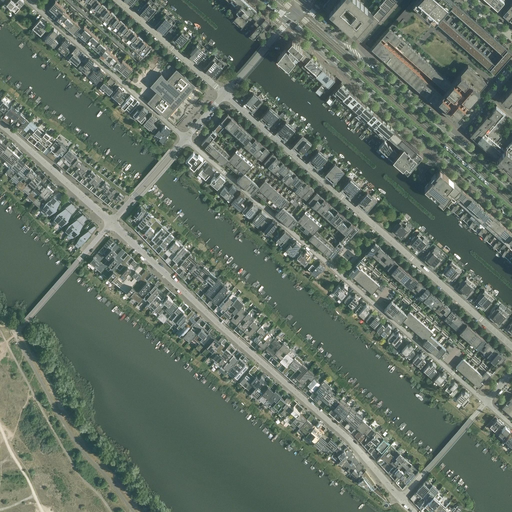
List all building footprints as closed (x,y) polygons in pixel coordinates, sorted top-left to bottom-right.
[(16,12),(22,5),(25,2),(22,0),(18,0),(15,3),(11,0),(10,0),(7,4),(16,12)] [(89,9),(96,0),(88,0),(84,5),(89,9)] [(93,13),(102,3),(98,0),(96,0),(89,9),(93,13)] [(144,16),(155,3),(150,0),(148,0),(139,11),(144,16)] [(237,25),(253,6),(246,0),(229,0),(230,0),(238,7),(237,8),(237,9),(240,12),(238,14),(232,21),(237,25)] [(327,0),(323,6),(362,40),(396,0),(327,0)] [(435,21),(440,15),(448,6),(453,0),(452,0),(414,0),(414,2),(435,21)] [(465,37),(461,34),(465,30),(464,29),(460,32),(457,30),(461,26),(459,25),(456,29),(453,26),(457,23),(455,21),(452,25),(448,22),(452,18),(450,17),(447,21),(444,18),(448,14),(446,13),(443,17),(440,15),(435,21),(495,73),(511,53),(511,52),(502,44),(491,34),(489,32),(484,28),(478,22),(476,20),(471,16),(460,7),(458,4),(453,0),(448,6),(451,8),(447,12),(448,13),(452,9),(455,12),(451,16),(453,17),(456,13),(460,16),(456,20),(458,21),(461,17),(464,20),(460,24),(462,25),(465,21),(468,23),(465,27),(466,29),(469,25),(473,28),(470,32),(471,33),(475,29),(477,32),(474,36),(475,37),(479,33),(481,35),(478,39),(479,40),(483,36),(487,40),(483,44),(484,45),(488,41),(491,43),(487,47),(488,48),(492,44),(495,47),(491,51),(492,52),(496,48),(500,51),(496,55),(498,57),(501,53),(503,54),(495,63),(493,62),(497,58),(495,56),(492,60),(488,57),(491,53),(490,52),(487,56),(484,53),(487,50),(486,48),(483,52),(480,50),(483,46),(482,45),(479,49),(475,45),(478,41),(477,40),(473,44),(471,42),(474,38),(473,37),(469,41),(467,38),(470,34),(469,33),(465,37)] [(497,10),(504,2),(504,1),(505,0),(504,0),(497,0),(493,6),(497,10)] [(55,12),(61,5),(56,1),(50,8),(55,12)] [(511,22),(511,2),(503,14),(511,22)] [(98,17),(107,7),(102,3),(93,13),(98,17)] [(149,20),(159,8),(155,3),(144,16),(149,20)] [(59,16),(65,10),(61,5),(55,12),(59,16)] [(250,18),(257,9),(253,6),(237,25),(241,29),(250,18)] [(102,21),(111,11),(107,7),(98,17),(102,21)] [(254,22),(261,13),(257,9),(250,18),(254,22)] [(61,22),(68,14),(64,11),(66,10),(65,10),(59,16),(56,20),(58,21),(59,20),(61,22)] [(107,25),(116,15),(111,11),(102,21),(107,25)] [(160,30),(171,18),(166,13),(155,26),(160,30)] [(258,25),(265,17),(261,13),(254,22),(258,25)] [(64,27),(72,18),(68,14),(61,22),(64,24),(62,25),(64,27)] [(111,29),(120,19),(116,15),(107,25),(111,29)] [(253,39),(270,20),(265,17),(258,25),(249,35),(253,39)] [(69,29),(75,21),(72,18),(64,27),(65,28),(67,26),(69,29)] [(168,30),(176,22),(171,18),(160,30),(165,34),(168,30)] [(33,27),(41,34),(46,28),(44,26),(46,24),(40,19),(33,27)] [(116,33),(125,23),(120,19),(111,29),(116,33)] [(72,33),(79,24),(75,21),(69,29),(71,31),(70,32),(72,33)] [(120,37),(129,27),(125,23),(116,33),(120,37)] [(77,35),(85,26),(83,28),(79,24),(72,33),(73,35),(74,33),(77,35)] [(82,36),(89,29),(85,26),(77,35),(77,36),(79,33),(82,36)] [(125,41),(133,31),(129,27),(120,37),(125,41)] [(55,46),(59,41),(54,38),(59,32),(54,28),(45,38),(55,46)] [(176,44),(187,32),(182,28),(172,40),(176,44)] [(453,120),(487,82),(480,75),(468,65),(452,83),(393,32),(389,28),(371,48),(453,120)] [(86,40),(92,33),(89,29),(82,36),(86,40)] [(129,45),(138,34),(133,31),(125,41),(129,45)] [(181,49),(192,36),(187,32),(176,44),(181,49)] [(90,43),(96,36),(92,33),(86,40),(90,43)] [(134,49),(142,38),(138,34),(129,45),(134,49)] [(94,47),(100,40),(96,36),(90,43),(94,47)] [(70,50),(66,47),(70,42),(65,38),(57,47),(66,55),(70,50)] [(138,52),(147,42),(142,38),(134,49),(138,52)] [(98,50),(104,43),(100,40),(94,47),(98,50)] [(288,67),(299,55),(304,50),(292,40),(288,45),(291,48),(288,52),(284,49),(284,50),(282,52),(277,57),(288,67)] [(140,60),(152,47),(147,42),(138,52),(135,55),(140,60)] [(193,59),(204,46),(199,42),(188,54),(193,59)] [(102,53),(108,46),(104,43),(98,50),(101,53),(102,53)] [(104,59),(110,51),(107,48),(108,46),(102,53),(101,53),(98,57),(100,58),(101,57),(104,59)] [(198,63),(208,51),(204,46),(193,59),(198,63)] [(76,56),(80,51),(76,47),(67,57),(74,63),(74,62),(77,65),(81,60),(76,56)] [(310,56),(304,50),(299,55),(301,57),(299,60),(303,64),(306,61),(310,56)] [(106,64),(114,55),(110,51),(104,59),(106,61),(105,62),(106,64)] [(111,66),(118,58),(114,55),(106,64),(108,65),(109,64),(111,66)] [(209,73),(220,61),(215,56),(204,69),(209,73)] [(306,70),(315,60),(310,56),(306,61),(302,66),(306,70)] [(117,67),(123,60),(121,61),(118,58),(111,66),(114,68),(112,69),(114,71),(117,67)] [(91,70),(89,68),(94,63),(89,59),(84,64),(82,62),(78,67),(87,75),(91,70)] [(122,71),(128,64),(123,60),(117,67),(122,71)] [(310,73),(319,63),(315,60),(306,70),(310,73)] [(214,77),(225,65),(220,61),(209,73),(214,77)] [(314,77),(323,67),(319,63),(310,73),(314,77)] [(127,75),(133,69),(132,68),(128,64),(122,71),(127,75)] [(318,80),(327,70),(323,67),(314,77),(318,80)] [(101,77),(105,73),(101,69),(97,74),(94,71),(89,76),(90,77),(90,76),(98,84),(103,79),(101,77)] [(166,118),(195,85),(184,75),(177,69),(168,80),(161,74),(162,74),(161,73),(150,85),(151,86),(151,85),(158,92),(148,102),(155,108),(160,112),(166,118)] [(322,84),(331,74),(327,70),(318,80),(322,84)] [(320,95),(335,78),(331,74),(322,84),(316,91),(320,95)] [(112,86),(116,82),(110,78),(107,81),(108,82),(107,84),(104,81),(100,85),(100,86),(109,94),(109,93),(113,89),(111,87),(112,86)] [(331,104),(337,97),(346,87),(341,83),(326,100),(326,101),(330,104),(331,104)] [(121,95),(124,92),(119,87),(112,95),(120,103),(125,98),(121,95)] [(341,100),(350,90),(346,87),(337,97),(341,100)] [(511,87),(501,100),(505,103),(506,102),(509,104),(510,103),(509,103),(511,100),(511,87)] [(345,104),(354,94),(350,90),(341,100),(345,104)] [(259,96),(254,92),(244,102),(249,107),(259,96)] [(349,107),(358,98),(354,94),(345,104),(349,107)] [(139,103),(137,101),(133,106),(130,103),(134,98),(131,95),(122,105),(131,113),(139,103)] [(254,111),(261,103),(263,100),(259,96),(249,107),(254,111)] [(11,106),(2,98),(0,100),(0,109),(4,114),(11,106)] [(353,111),(362,101),(358,98),(349,107),(353,111)] [(357,114),(366,105),(362,101),(353,111),(357,114)] [(9,118),(16,109),(12,105),(11,106),(4,114),(6,115),(9,118)] [(361,118),(370,108),(366,105),(357,114),(361,118)] [(497,105),(470,135),(511,171),(511,140),(504,150),(488,135),(488,136),(485,133),(487,132),(488,133),(505,113),(497,105)] [(265,121),(273,111),(275,110),(270,106),(268,109),(260,117),(265,121)] [(148,111),(144,107),(140,112),(138,110),(133,115),(142,122),(146,117),(144,115),(148,111)] [(365,122),(374,112),(370,108),(361,118),(365,122)] [(13,121),(21,113),(16,109),(9,118),(11,119),(12,118),(12,119),(12,120),(13,121)] [(270,125),(277,117),(279,114),(275,110),(273,111),(265,121),(270,125)] [(369,125),(378,115),(374,112),(365,122),(369,125)] [(19,133),(31,120),(21,113),(13,121),(13,122),(19,126),(16,130),(19,133)] [(224,126),(232,117),(228,113),(221,122),(214,129),(218,133),(224,126)] [(157,127),(153,123),(157,118),(152,114),(144,124),(150,129),(151,129),(152,130),(153,131),(157,127)] [(373,129),(382,119),(378,115),(369,125),(373,129)] [(227,129),(235,120),(232,117),(224,126),(227,129)] [(377,132),(386,122),(382,119),(373,129),(377,132)] [(27,139),(31,135),(39,126),(38,126),(31,120),(19,133),(22,135),(26,130),(27,130),(29,128),(31,130),(25,137),(27,139)] [(231,132),(239,123),(235,120),(227,129),(231,132)] [(281,135),(290,126),(291,124),(286,120),(284,123),(277,131),(281,135)] [(382,136),(390,126),(386,122),(377,132),(382,136)] [(234,135),(242,126),(239,123),(231,132),(234,135)] [(286,139),(293,131),(296,128),(291,124),(290,126),(281,135),(286,139)] [(38,141),(45,132),(39,126),(31,135),(38,141)] [(161,140),(163,142),(164,141),(168,136),(167,135),(171,130),(170,129),(165,126),(161,130),(159,128),(155,133),(162,139),(161,140)] [(237,138),(245,129),(242,126),(234,135),(237,138)] [(423,155),(408,142),(390,126),(382,136),(386,140),(389,136),(402,148),(398,153),(399,153),(393,160),(393,159),(408,172),(419,160),(417,158),(421,154),(422,155),(423,155)] [(241,141),(249,132),(245,129),(237,138),(241,141)] [(43,145),(49,137),(51,135),(46,131),(45,132),(38,141),(43,145)] [(213,139),(217,134),(213,131),(201,143),(205,147),(212,139),(213,139)] [(244,144),(252,135),(249,132),(241,141),(244,144)] [(298,149),(306,140),(307,138),(302,134),(293,145),(298,149)] [(248,147),(256,138),(252,135),(244,144),(248,147)] [(47,148),(55,139),(52,136),(50,138),(49,137),(43,145),(47,148)] [(251,150),(259,141),(256,138),(248,147),(251,150)] [(302,154),(310,145),(312,143),(307,138),(306,140),(298,149),(302,154)] [(50,158),(62,144),(57,139),(50,146),(52,148),(46,155),(50,158)] [(216,142),(213,139),(212,139),(205,147),(209,150),(216,142)] [(0,155),(8,147),(11,142),(10,140),(7,144),(6,145),(2,141),(0,142),(0,155)] [(384,151),(390,144),(389,144),(389,145),(385,140),(379,146),(379,147),(384,151)] [(255,153),(263,144),(259,141),(251,150),(255,153)] [(213,154),(220,146),(216,142),(209,150),(213,154)] [(62,155),(68,148),(62,144),(50,158),(54,161),(60,154),(62,155)] [(258,156),(266,147),(263,144),(255,153),(258,156)] [(388,155),(394,149),(394,148),(393,149),(390,144),(384,151),(388,155)] [(217,157),(224,149),(220,146),(213,154),(217,157)] [(0,155),(6,161),(14,152),(8,147),(0,155)] [(262,159),(270,150),(266,147),(258,156),(262,159)] [(69,167),(78,157),(69,149),(61,159),(64,162),(64,161),(67,163),(66,164),(69,167)] [(221,160),(228,152),(224,149),(217,157),(221,160)] [(230,165),(241,153),(237,149),(231,156),(226,162),(230,165)] [(323,153),(319,149),(309,159),(314,164),(323,153)] [(393,160),(399,153),(398,153),(394,149),(388,155),(389,155),(393,159),(393,160)] [(12,166),(19,158),(14,152),(6,161),(12,166)] [(226,162),(231,156),(228,152),(221,160),(225,164),(226,162)] [(268,165),(276,156),(272,152),(264,161),(268,165)] [(11,179),(25,163),(21,160),(25,155),(23,153),(19,158),(12,166),(6,172),(6,173),(7,172),(12,177),(11,177),(12,178),(11,179)] [(203,159),(199,155),(198,156),(194,153),(186,161),(194,169),(203,159)] [(234,169),(245,156),(241,153),(230,165),(234,169)] [(328,157),(323,153),(314,164),(319,168),(326,160),(328,157)] [(74,171),(84,160),(79,156),(70,167),(74,170),(74,171)] [(238,172),(249,160),(245,156),(234,169),(238,172)] [(272,168),(279,160),(280,159),(276,156),(268,165),(272,168)] [(16,186),(30,168),(27,165),(30,161),(31,161),(29,159),(25,164),(25,163),(11,179),(17,184),(16,186)] [(275,171),(283,162),(280,159),(279,160),(272,168),(275,171)] [(79,174),(88,164),(84,160),(74,171),(74,170),(72,172),(74,174),(75,172),(79,175),(79,174)] [(244,173),(253,163),(249,160),(238,172),(241,175),(242,175),(244,172),(244,173)] [(278,174),(285,166),(286,165),(283,162),(275,171),(278,174)] [(340,167),(335,163),(325,174),(330,178),(340,167)] [(84,178),(93,167),(88,164),(79,174),(83,178),(84,178)] [(206,179),(213,171),(214,169),(213,167),(209,164),(205,169),(203,167),(199,173),(206,179)] [(282,177),(290,168),(286,165),(285,166),(278,174),(282,177)] [(88,182),(98,171),(93,167),(84,178),(83,178),(82,180),(83,181),(85,179),(88,182),(89,182),(88,182)] [(344,171),(340,167),(330,178),(335,182),(344,171)] [(22,191),(36,174),(40,170),(38,168),(35,171),(36,171),(35,172),(30,168),(16,186),(22,191)] [(285,180),(292,172),(293,171),(290,168),(282,177),(285,180)] [(511,233),(440,170),(425,187),(443,203),(450,196),(511,250),(511,233)] [(93,186),(103,175),(98,171),(88,182),(89,182),(93,185),(93,186)] [(289,183),(297,174),(293,171),(292,172),(285,180),(289,183)] [(241,184),(248,176),(244,173),(244,172),(242,175),(241,175),(237,180),(241,184)] [(42,179),(36,174),(22,191),(23,190),(29,195),(27,196),(42,179)] [(221,183),(225,178),(220,174),(216,178),(214,177),(210,181),(219,189),(223,185),(221,183)] [(292,186),(299,178),(300,177),(297,174),(289,183),(292,186)] [(98,189),(108,178),(103,175),(93,186),(93,185),(91,187),(92,189),(94,187),(98,190),(98,189)] [(33,202),(48,185),(44,182),(48,178),(46,176),(42,179),(27,196),(33,201),(33,202)] [(245,187),(252,179),(248,176),(241,184),(245,187)] [(295,189),(303,180),(300,177),(299,178),(292,186),(295,189)] [(346,192),(355,183),(356,181),(351,177),(342,188),(346,192)] [(102,193),(113,182),(108,178),(98,189),(102,193)] [(249,190),(256,182),(252,179),(245,187),(249,190)] [(259,194),(269,183),(265,179),(259,186),(260,186),(255,191),(256,191),(259,194)] [(299,192),(306,184),(307,183),(303,180),(295,189),(299,192)] [(351,196),(358,188),(361,185),(356,181),(355,183),(346,192),(351,196)] [(107,197),(117,185),(113,182),(102,193),(100,195),(102,196),(103,194),(107,197)] [(260,186),(259,186),(256,182),(249,190),(253,194),(256,191),(255,191),(260,186)] [(263,197),(273,186),(269,183),(259,194),(263,197)] [(302,195),(310,186),(307,183),(306,184),(299,192),(302,195)] [(39,207),(54,191),(48,185),(33,202),(39,207)] [(112,201),(122,189),(117,185),(107,197),(111,200),(112,201)] [(232,193),(236,188),(233,185),(230,188),(229,189),(225,186),(220,192),(229,200),(234,194),(232,193)] [(267,201),(277,190),(273,186),(263,197),(267,201)] [(306,198),(313,190),(314,189),(310,186),(302,195),(306,198)] [(127,193),(122,189),(112,201),(111,200),(110,202),(111,204),(113,202),(116,205),(127,193)] [(271,204),(281,193),(277,190),(267,201),(271,204)] [(312,203),(320,194),(317,191),(309,200),(312,203)] [(363,206),(371,197),(372,195),(367,191),(358,202),(363,206)] [(44,214),(62,194),(60,192),(46,202),(44,203),(45,204),(41,212),(44,214)] [(241,202),(246,197),(240,192),(236,197),(236,196),(231,201),(237,206),(238,205),(241,208),(244,204),(241,202)] [(275,208),(284,196),(281,193),(271,204),(275,208)] [(57,209),(64,195),(62,194),(44,214),(46,212),(50,215),(57,209)] [(316,207),(324,198),(320,194),(312,203),(316,207)] [(367,211),(374,202),(377,200),(372,195),(371,197),(363,206),(367,211)] [(283,206),(288,200),(284,196),(275,208),(278,211),(283,206)] [(319,210),(327,201),(324,198),(316,207),(319,210)] [(323,213),(331,204),(327,201),(319,210),(323,213)] [(254,211),(258,207),(253,203),(249,207),(247,205),(243,210),(249,216),(251,219),(256,213),(254,211)] [(58,223),(73,205),(71,204),(57,213),(56,214),(56,215),(54,220),(58,223)] [(145,214),(144,213),(146,210),(144,209),(145,208),(142,205),(140,204),(137,208),(139,209),(135,214),(136,215),(133,219),(138,224),(149,212),(148,211),(148,212),(148,211),(145,214)] [(326,216),(334,207),(331,204),(323,213),(326,216)] [(68,220),(75,207),(73,205),(58,223),(61,226),(67,222),(69,221),(68,220)] [(286,209),(283,206),(278,211),(275,214),(279,217),(286,209)] [(330,219),(338,210),(334,207),(326,216),(330,219)] [(283,221),(290,213),(286,209),(279,217),(283,221)] [(263,220),(267,215),(262,210),(252,221),(258,226),(259,224),(263,227),(267,223),(263,220)] [(299,226),(310,214),(306,210),(298,219),(298,220),(295,223),(296,223),(299,226)] [(333,222),(341,213),(338,210),(330,219),(333,222)] [(145,232),(156,220),(157,219),(149,212),(138,225),(142,228),(138,232),(142,236),(145,232)] [(287,224),(294,216),(290,213),(283,221),(287,224)] [(337,225),(344,216),(341,213),(333,222),(337,225)] [(303,229),(314,217),(310,214),(299,226),(303,229)] [(67,237),(85,216),(83,215),(67,225),(68,226),(65,231),(69,234),(66,237),(67,237)] [(80,231),(86,218),(85,216),(67,237),(70,239),(79,233),(80,232),(80,231)] [(298,220),(298,219),(294,216),(287,224),(291,228),(296,223),(295,223),(298,220)] [(340,228),(348,219),(344,216),(337,225),(340,228)] [(307,233),(318,220),(314,217),(303,229),(307,233)] [(343,231),(351,222),(348,219),(340,228),(343,231)] [(148,243),(152,239),(163,226),(156,220),(145,232),(149,236),(145,240),(148,243)] [(277,224),(272,220),(264,230),(269,234),(269,233),(274,237),(277,233),(275,231),(274,232),(272,230),(277,224)] [(316,230),(322,224),(318,220),(307,233),(311,236),(316,230)] [(396,235),(406,224),(401,220),(398,224),(397,223),(393,227),(394,228),(391,231),(392,231),(396,235)] [(347,234),(355,225),(351,222),(343,231),(346,234),(347,234)] [(409,233),(408,232),(411,229),(406,224),(396,235),(401,239),(401,240),(405,236),(405,237),(409,233)] [(345,244),(358,228),(355,225),(347,234),(346,234),(341,240),(345,244)] [(78,248),(96,228),(94,226),(79,237),(75,245),(78,248)] [(155,250),(160,244),(170,233),(163,226),(152,239),(156,242),(152,247),(155,250)] [(286,239),(287,238),(290,235),(285,230),(276,240),(284,247),(289,242),(286,239)] [(313,241),(320,233),(316,230),(311,236),(309,238),(313,241)] [(165,253),(177,239),(170,233),(160,244),(164,248),(158,253),(162,257),(165,253)] [(317,245),(324,237),(320,233),(313,241),(317,245)] [(414,248),(424,237),(419,233),(416,236),(415,236),(411,240),(412,240),(409,244),(410,244),(414,248)] [(321,248),(327,240),(324,237),(317,245),(321,248)] [(427,245),(426,244),(429,241),(424,237),(414,248),(419,252),(423,248),(423,249),(427,245)] [(95,267),(116,243),(111,249),(109,246),(114,241),(110,238),(89,262),(95,267)] [(168,264),(173,258),(184,246),(177,239),(165,253),(169,256),(165,260),(168,264)] [(324,251),(331,243),(327,240),(321,248),(324,251)] [(301,245),(297,241),(293,245),(290,244),(286,249),(295,257),(299,252),(296,250),(301,245)] [(332,258),(343,245),(339,242),(335,247),(328,255),(332,258)] [(101,272),(122,249),(122,248),(117,254),(115,252),(120,246),(116,243),(95,267),(101,272)] [(335,247),(331,243),(324,251),(328,255),(335,247)] [(372,255),(379,246),(375,243),(361,259),(366,262),(372,255)] [(179,266),(191,253),(184,246),(173,258),(177,261),(172,267),(175,271),(179,266)] [(376,258),(383,250),(379,246),(372,255),(376,258)] [(107,277),(123,259),(121,257),(126,251),(122,249),(101,272),(107,277)] [(429,264),(439,253),(434,249),(431,252),(430,251),(427,255),(427,256),(424,260),(429,264)] [(380,261),(387,253),(383,250),(376,258),(380,261)] [(312,256),(306,251),(303,255),(301,253),(298,257),(307,265),(310,261),(308,259),(312,256)] [(185,275),(198,260),(191,253),(179,266),(183,270),(179,275),(182,278),(185,275)] [(384,265),(391,257),(387,253),(380,261),(384,265)] [(440,261),(444,257),(443,257),(439,253),(429,264),(434,268),(437,265),(438,266),(441,262),(440,261)] [(114,282),(129,265),(127,262),(132,257),(128,254),(123,259),(107,277),(114,282)] [(387,268),(395,260),(391,257),(384,265),(387,268)] [(120,287),(135,270),(133,268),(138,262),(134,259),(129,265),(114,282),(120,287)] [(196,276),(204,267),(205,266),(198,260),(185,275),(190,279),(194,274),(196,276)] [(353,277),(360,268),(364,264),(360,260),(349,273),(353,277)] [(391,272),(399,263),(395,260),(387,268),(391,272)] [(317,275),(325,266),(320,261),(316,266),(312,263),(308,267),(317,275)] [(447,276),(457,266),(452,261),(448,265),(448,264),(444,268),(445,269),(442,272),(447,276)] [(395,275),(402,267),(399,263),(391,272),(395,275)] [(126,293),(141,275),(139,273),(143,267),(140,264),(135,270),(120,287),(126,293)] [(460,274),(459,273),(462,270),(457,266),(447,276),(452,281),(455,277),(456,278),(460,274)] [(199,285),(210,272),(204,267),(196,276),(193,279),(199,285)] [(399,278),(406,270),(402,267),(395,275),(399,278)] [(357,280),(364,272),(360,268),(353,277),(357,280)] [(133,298),(152,275),(147,280),(145,278),(150,273),(146,270),(141,275),(126,293),(133,298)] [(403,282),(410,274),(406,270),(399,278),(403,282)] [(197,293),(200,289),(204,293),(205,292),(217,278),(211,272),(210,272),(199,285),(194,291),(195,291),(197,293)] [(361,283),(368,275),(364,272),(357,280),(361,283)] [(407,285),(414,277),(410,274),(403,282),(407,285)] [(139,303),(143,298),(154,285),(150,281),(153,276),(154,276),(152,275),(133,298),(139,303)] [(364,287),(372,278),(368,275),(361,283),(364,287)] [(411,289),(418,280),(414,277),(407,285),(411,289)] [(462,293),(471,282),(466,277),(464,281),(463,280),(459,284),(460,285),(457,288),(457,289),(457,288),(462,293)] [(224,285),(225,284),(218,278),(217,278),(205,292),(212,299),(224,285)] [(368,290),(376,282),(372,278),(364,287),(368,290)] [(158,293),(161,290),(158,287),(161,283),(158,280),(154,285),(143,298),(149,304),(158,293)] [(415,292),(422,284),(418,280),(411,289),(415,292)] [(372,294),(380,285),(376,282),(368,290),(372,294)] [(473,290),(476,286),(471,282),(462,293),(466,297),(467,297),(469,294),(470,295),(474,291),(473,290)] [(418,295),(426,287),(422,284),(415,292),(418,295)] [(220,304),(231,291),(224,285),(212,299),(211,300),(218,305),(219,304),(220,304)] [(347,292),(346,290),(348,288),(344,285),(342,287),(339,285),(333,291),(337,294),(342,298),(347,292)] [(423,299),(430,291),(426,287),(418,295),(423,299)] [(480,305),(489,294),(484,290),(482,293),(481,292),(477,296),(478,297),(475,301),(480,305)] [(232,293),(230,292),(231,292),(230,292),(231,291),(219,304),(218,306),(222,309),(220,311),(223,313),(237,298),(237,297),(236,298),(232,295),(232,293)] [(428,303),(435,295),(431,292),(424,300),(428,303)] [(154,309),(164,298),(158,293),(149,304),(147,305),(148,305),(153,310),(154,309)] [(358,301),(357,300),(359,297),(355,294),(353,297),(350,294),(344,300),(348,304),(348,303),(353,307),(358,301)] [(491,302),(494,299),(494,298),(489,294),(480,305),(484,309),(485,310),(487,306),(488,307),(492,303),(491,302)] [(158,318),(176,296),(173,300),(167,295),(164,298),(154,309),(160,314),(157,318),(158,318)] [(431,307),(439,299),(435,295),(428,303),(431,307)] [(164,322),(167,319),(178,306),(173,301),(176,300),(178,298),(176,296),(158,318),(158,317),(164,322)] [(244,304),(238,297),(237,298),(223,313),(224,314),(230,320),(236,312),(242,306),(244,304)] [(435,310),(443,302),(439,299),(431,307),(435,310)] [(388,313),(396,305),(392,301),(384,309),(388,313)] [(439,314),(446,305),(443,302),(435,310),(439,314)] [(369,311),(367,309),(370,307),(366,304),(364,307),(361,304),(355,310),(359,313),(364,317),(369,311)] [(392,316),(400,308),(396,305),(388,313),(392,316)] [(443,317),(450,309),(446,305),(439,314),(443,317)] [(173,324),(174,323),(184,312),(185,311),(181,308),(178,306),(167,319),(173,324)] [(249,313),(242,306),(236,312),(237,313),(239,314),(236,318),(235,318),(233,316),(231,319),(233,321),(238,325),(240,322),(243,319),(249,313)] [(494,321),(504,310),(499,306),(496,310),(495,309),(491,313),(492,314),(489,317),(490,317),(494,321)] [(396,320),(403,311),(400,308),(392,316),(396,320)] [(179,329),(194,312),(192,310),(187,315),(184,312),(174,323),(178,326),(177,327),(179,329)] [(448,322),(455,313),(451,310),(444,318),(448,322)] [(507,319),(506,318),(509,315),(504,310),(494,321),(499,325),(499,326),(503,322),(503,323),(507,319)] [(407,315),(403,311),(396,320),(400,323),(403,320),(407,315)] [(183,338),(200,317),(196,322),(194,319),(197,315),(194,312),(179,329),(177,332),(183,338)] [(407,324),(414,315),(410,312),(407,315),(403,320),(407,324)] [(250,325),(255,320),(256,318),(249,313),(243,319),(244,319),(246,320),(242,324),(240,322),(238,325),(240,327),(245,331),(247,328),(250,325)] [(380,320),(378,319),(381,316),(377,313),(375,316),(372,313),(366,320),(370,323),(370,322),(375,326),(380,320)] [(452,325),(459,317),(455,313),(448,322),(452,325)] [(410,327),(418,319),(414,315),(407,324),(410,327)] [(190,341),(203,327),(198,323),(202,319),(200,317),(183,338),(184,336),(190,341)] [(456,328),(463,320),(459,317),(452,325),(456,328)] [(414,330),(421,322),(418,319),(410,327),(414,330)] [(257,331),(262,326),(255,320),(250,325),(252,327),(249,330),(248,329),(247,328),(245,331),(245,332),(247,333),(252,337),(257,331)] [(460,332),(467,323),(463,320),(456,328),(460,332)] [(418,334),(425,325),(421,322),(414,330),(418,334)] [(391,330),(389,328),(391,326),(388,323),(385,326),(382,323),(377,329),(381,332),(386,336),(391,330)] [(464,335),(471,327),(467,323),(460,332),(464,335)] [(422,337),(429,329),(425,325),(418,334),(422,337)] [(264,337),(269,332),(262,326),(257,331),(259,332),(260,333),(257,337),(257,336),(254,339),(258,343),(261,340),(264,337)] [(197,346),(212,328),(211,327),(208,331),(203,327),(190,341),(192,339),(197,344),(197,345),(197,346)] [(468,339),(475,330),(471,327),(464,335),(468,339)] [(203,351),(215,338),(211,334),(215,330),(212,328),(197,346),(196,347),(201,352),(203,351)] [(431,335),(433,332),(429,329),(422,337),(426,340),(430,335),(431,335)] [(472,342),(479,334),(475,330),(468,339),(472,342)] [(271,342),(275,338),(269,333),(269,332),(264,337),(266,339),(263,342),(262,341),(261,340),(258,343),(259,344),(261,345),(265,349),(266,349),(269,345),(271,342)] [(402,339),(400,338),(402,335),(399,332),(396,335),(393,332),(388,339),(391,342),(392,341),(396,345),(402,339)] [(475,345),(483,337),(479,334),(472,342),(475,345)] [(434,339),(431,335),(430,335),(426,340),(423,343),(427,347),(434,339)] [(209,356),(224,338),(222,336),(218,341),(215,338),(203,351),(202,352),(207,357),(209,356)] [(479,349),(486,340),(483,337),(475,345),(479,349)] [(224,351),(221,349),(225,345),(224,344),(227,341),(224,338),(209,356),(215,361),(214,362),(214,363),(230,344),(224,351)] [(272,356),(283,343),(279,339),(278,340),(275,338),(271,342),(274,345),(271,348),(269,345),(266,349),(268,351),(267,352),(272,356)] [(431,350),(438,342),(434,339),(427,347),(431,350)] [(483,352),(490,344),(486,340),(479,349),(483,352)] [(279,362),(291,348),(284,342),(283,343),(272,356),(279,362)] [(435,354),(442,345),(438,342),(431,350),(435,354)] [(415,352),(412,349),(414,346),(411,343),(409,345),(407,344),(402,350),(406,354),(409,358),(415,352)] [(220,368),(236,349),(232,354),(228,350),(229,349),(230,348),(231,347),(233,346),(231,344),(230,344),(214,363),(214,362),(220,367),(220,368)] [(487,355),(494,347),(490,344),(483,352),(487,355)] [(439,357),(446,349),(442,345),(435,354),(439,357)] [(491,359),(498,351),(494,347),(487,355),(491,359)] [(287,366),(297,354),(291,348),(279,362),(275,366),(278,369),(283,363),(287,366)] [(228,370),(239,359),(238,358),(238,359),(233,355),(237,350),(238,350),(236,349),(220,368),(226,373),(228,370)] [(495,362),(502,354),(498,351),(491,359),(494,362),(495,362)] [(426,361),(423,358),(425,355),(422,352),(420,355),(418,353),(412,360),(417,364),(420,367),(426,361)] [(298,368),(303,363),(304,361),(297,355),(297,354),(287,366),(282,372),(284,374),(291,367),(295,371),(298,368)] [(492,373),(506,358),(502,354),(495,362),(494,362),(488,370),(492,373)] [(239,359),(228,370),(234,375),(234,376),(245,363),(248,360),(245,357),(242,360),(243,361),(242,362),(239,359)] [(460,371),(467,362),(463,359),(456,367),(460,371)] [(437,371),(433,368),(436,365),(433,362),(430,364),(429,363),(423,369),(428,373),(428,374),(431,377),(437,371)] [(464,374),(471,366),(467,362),(460,371),(464,374)] [(240,381),(249,371),(254,365),(248,371),(246,369),(248,366),(245,363),(234,376),(240,381)] [(299,381),(309,369),(303,363),(298,368),(301,371),(299,373),(297,372),(294,376),(299,381)] [(245,388),(256,375),(254,373),(258,368),(254,365),(249,371),(240,381),(246,387),(245,388)] [(468,377),(475,369),(471,366),(464,374),(468,377)] [(314,378),(316,375),(309,369),(299,381),(305,386),(308,383),(305,381),(308,378),(312,380),(314,378)] [(472,381),(479,372),(475,369),(468,377),(472,381)] [(479,388),(487,379),(491,375),(486,371),(483,376),(475,384),(479,388)] [(448,380),(444,377),(447,374),(443,372),(441,374),(440,373),(434,379),(439,383),(438,383),(442,386),(448,380)] [(475,384),(483,376),(479,372),(472,381),(475,384)] [(257,386),(267,375),(264,373),(260,378),(256,375),(245,388),(251,393),(257,386)] [(260,395),(269,385),(263,380),(267,376),(267,375),(257,386),(251,393),(258,398),(260,395)] [(314,391),(315,390),(321,384),(314,378),(312,380),(307,385),(314,391)] [(322,397),(329,388),(331,386),(324,380),(321,384),(315,390),(322,397)] [(265,402),(274,391),(273,391),(270,388),(271,387),(275,383),(273,381),(271,382),(269,385),(260,395),(261,395),(260,398),(265,402)] [(458,390),(455,387),(458,384),(454,381),(452,384),(450,382),(445,388),(450,392),(449,393),(453,396),(458,390)] [(327,404),(336,394),(329,388),(322,397),(320,398),(327,404)] [(282,396),(275,390),(274,391),(265,402),(264,403),(271,408),(282,396)] [(469,399),(466,397),(469,394),(465,391),(463,393),(461,392),(456,398),(461,402),(460,402),(464,405),(469,399)] [(332,409),(341,398),(342,398),(337,394),(336,394),(327,404),(332,409)] [(279,411),(291,397),(289,395),(284,400),(281,397),(271,408),(276,412),(278,410),(279,411)] [(506,411),(511,404),(511,396),(502,407),(506,411)] [(288,413),(291,410),(293,408),(289,404),(293,399),(291,397),(279,411),(280,412),(279,413),(284,418),(288,413)] [(337,414),(347,403),(341,398),(332,409),(337,414)] [(290,424),(300,413),(300,412),(299,412),(303,407),(298,403),(294,407),(293,408),(291,410),(288,413),(284,418),(290,424)] [(342,418),(352,408),(347,403),(337,414),(342,418)] [(348,423),(357,412),(352,408),(342,418),(348,423)] [(356,427),(363,419),(356,413),(357,412),(348,423),(355,429),(356,427)] [(307,419),(300,413),(290,424),(298,430),(307,419)] [(309,429),(313,425),(313,424),(310,422),(314,417),(311,415),(307,419),(298,430),(305,436),(306,436),(311,430),(309,429)] [(364,418),(363,419),(356,427),(359,430),(355,435),(358,439),(363,433),(370,425),(371,425),(370,424),(369,426),(367,424),(365,423),(365,422),(366,422),(363,419),(364,418)] [(495,430),(502,422),(499,419),(499,420),(497,418),(493,422),(491,420),(487,425),(489,427),(490,428),(494,431),(495,430)] [(323,432),(320,429),(318,431),(317,431),(322,424),(319,422),(319,421),(315,425),(311,430),(306,436),(313,443),(314,442),(323,432)] [(377,431),(370,425),(363,433),(367,436),(365,440),(366,440),(367,442),(377,431)] [(503,438),(511,430),(508,428),(507,428),(505,426),(502,430),(500,428),(495,433),(496,433),(498,435),(499,436),(502,439),(503,438)] [(330,438),(329,437),(324,433),(328,429),(326,428),(323,432),(314,442),(321,449),(321,448),(330,438)] [(376,447),(383,438),(384,438),(377,431),(367,442),(369,444),(371,446),(368,450),(370,453),(376,447)] [(338,445),(330,438),(321,448),(329,455),(334,449),(337,445),(338,445)] [(381,456),(391,445),(383,438),(376,447),(380,450),(377,453),(381,456)] [(338,462),(350,449),(348,447),(343,450),(340,448),(337,445),(334,449),(334,450),(334,449),(335,450),(332,456),(338,462)] [(389,461),(396,454),(397,452),(398,451),(391,445),(381,456),(377,460),(379,463),(386,460),(388,462),(389,461)] [(359,462),(355,456),(350,449),(338,462),(350,472),(359,462)] [(393,471),(404,458),(397,452),(396,454),(389,461),(387,464),(392,468),(388,473),(390,475),(393,471)] [(400,478),(411,464),(404,458),(393,471),(398,476),(394,480),(396,482),(400,478)] [(366,471),(359,462),(350,472),(359,479),(366,471)] [(407,484),(419,471),(411,464),(400,478),(401,477),(404,480),(403,481),(407,484)] [(387,500),(366,471),(359,479),(386,501),(387,500)] [(422,497),(433,485),(427,479),(410,498),(413,501),(417,498),(419,500),(422,497)] [(421,510),(439,490),(433,485),(422,497),(425,499),(420,508),(421,510)] [(439,502),(440,500),(439,500),(442,497),(437,493),(439,491),(439,490),(421,510),(425,507),(430,511),(432,508),(433,509),(431,511),(441,511),(446,506),(445,507),(440,501),(439,502)]
